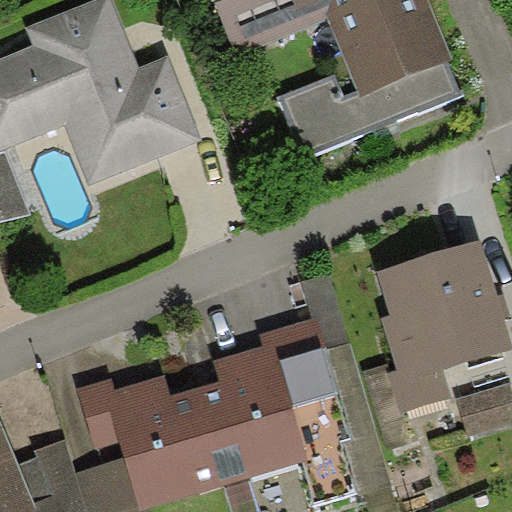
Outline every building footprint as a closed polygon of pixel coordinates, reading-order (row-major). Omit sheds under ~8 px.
[(33,48),(0,61),(0,153),(5,151),(65,127),(88,186),(202,141),(169,58),(140,70),(111,0),(104,0),(26,31),(33,48)] [(425,0),(213,0),(236,56),(328,20),(356,92),(343,97),(334,75),(278,98),(302,158),(463,95),(425,0)] [(5,151),(0,153),(0,223),(29,216),(5,151)] [(511,346),(480,243),(378,275),(391,318),(381,321),(397,372),(388,375),(401,416),(452,400),(444,374),(511,352),(511,346)] [(305,294),(314,322),(318,321),(326,351),(351,344),(334,285),(305,294)] [(220,385),(197,391),(224,487),(304,464),(316,505),(359,492),(344,440),(351,438),(326,351),(318,321),(314,322),(260,337),(263,349),(214,363),(220,385)] [(397,511),(351,344),(326,351),(351,438),(344,440),(359,492),(365,489),(370,511),(397,511)] [(224,487),(197,391),(171,399),(165,377),(116,392),(112,380),(78,390),(101,467),(125,460),(140,511),(144,511),(151,510),(224,487)] [(469,437),(511,424),(511,392),(510,384),(458,400),(469,437)] [(0,424),(0,511),(37,511),(34,504),(54,496),(38,458),(18,466),(0,424)] [(35,451),(38,458),(54,496),(34,504),(37,511),(87,511),(76,474),(66,441),(35,451)] [(101,467),(76,474),(87,511),(151,511),(151,510),(144,511),(140,511),(125,460),(101,467)]
